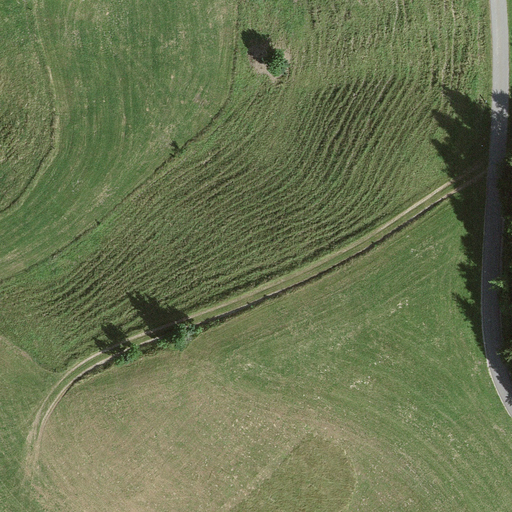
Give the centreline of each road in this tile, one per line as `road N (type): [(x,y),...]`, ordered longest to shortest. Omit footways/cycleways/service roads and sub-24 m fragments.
road 1 (track): [(498,156),(344,256),(88,367),(39,418)]
road 2 (unclassified): [(499,0),(489,295),(491,336),(511,400)]
